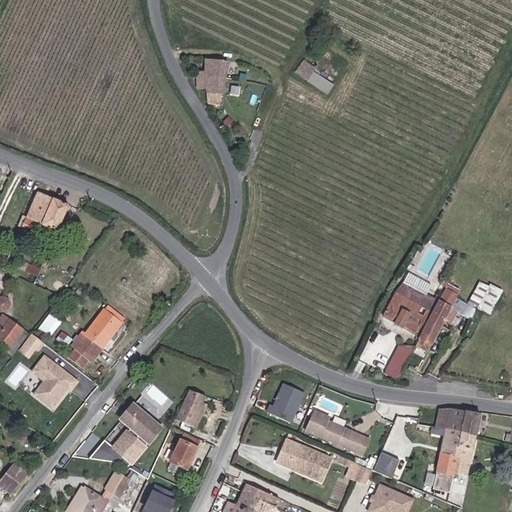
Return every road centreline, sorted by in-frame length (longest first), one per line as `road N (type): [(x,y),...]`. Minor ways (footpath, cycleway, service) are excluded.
road 1 (unclassified): [(153,0),(177,74),(235,181),(232,231),(207,278)]
road 2 (residential): [(207,278),(18,511)]
road 3 (tertiary): [(267,343),(352,385),(511,407)]
road 4 (tertiary): [(0,154),(103,193),(207,278)]
road 5 (unclassified): [(267,343),(197,511)]
